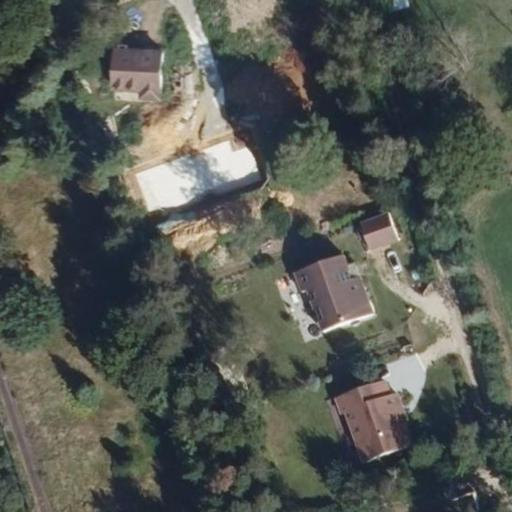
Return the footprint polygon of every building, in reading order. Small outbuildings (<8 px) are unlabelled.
[(410,8),(407,0),(384,0),(389,14),(410,8)] [(162,96),(165,51),(115,49),(113,89),(144,89),(144,96),(162,96)] [(401,241),(392,214),(363,225),(373,251),(401,241)] [(375,316),(362,279),(355,282),(346,257),(298,275),(306,295),(311,293),(326,334),(375,316)] [(415,447),(401,408),(405,407),(401,394),(394,397),(389,382),(340,399),(346,415),(352,413),(370,463),(415,447)] [(478,511),(473,493),(452,499),(455,511),(478,511)]
